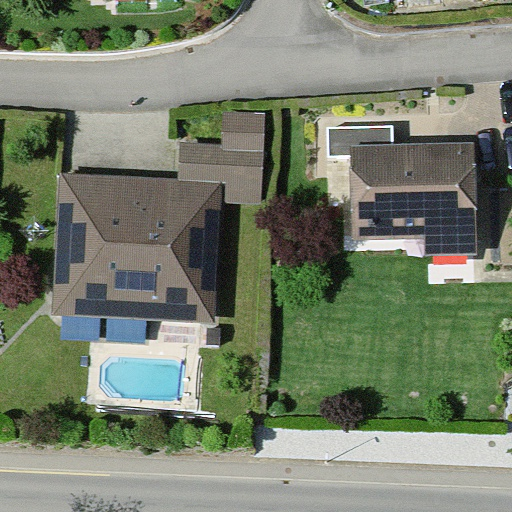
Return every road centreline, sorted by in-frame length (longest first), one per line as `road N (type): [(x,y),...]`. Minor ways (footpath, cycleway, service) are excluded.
road 1 (residential): [(290,71),(0,80)]
road 2 (unclassified): [(241,511),(0,498)]
road 3 (residential): [(511,54),(290,71)]
